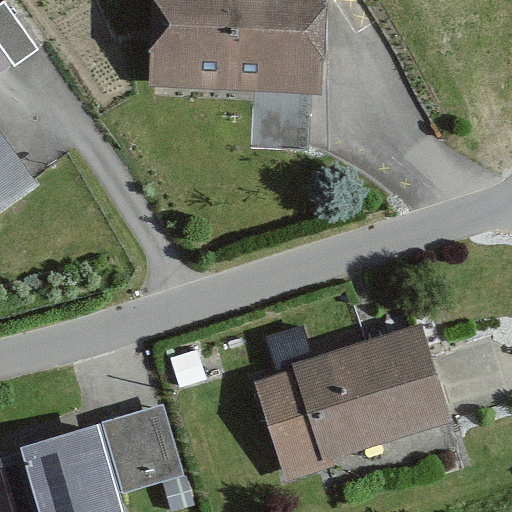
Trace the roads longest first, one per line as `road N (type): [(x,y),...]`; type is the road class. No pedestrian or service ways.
road 1 (residential): [(0,357),(511,205)]
road 2 (unknown): [(484,214),(455,166),(347,69)]
